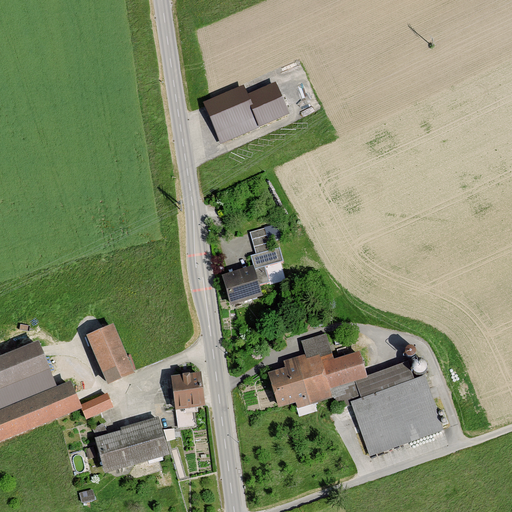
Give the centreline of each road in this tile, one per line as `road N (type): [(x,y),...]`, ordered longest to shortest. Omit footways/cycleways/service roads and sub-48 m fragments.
road 1 (tertiary): [(173,82),(235,511)]
road 2 (residential): [(273,511),(511,427)]
